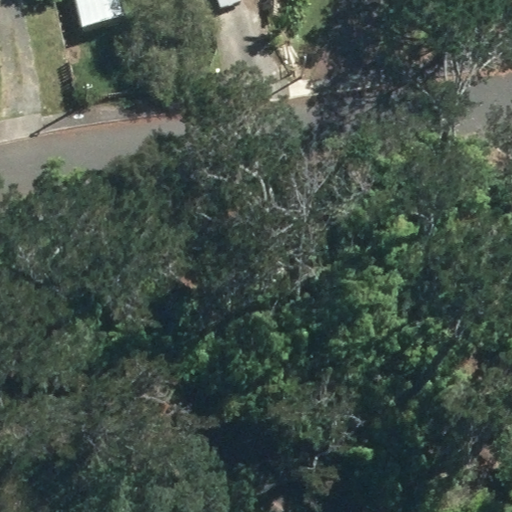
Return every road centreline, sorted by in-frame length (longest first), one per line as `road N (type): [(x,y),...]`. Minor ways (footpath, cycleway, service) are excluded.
road 1 (residential): [(0,185),(511,86)]
road 2 (residential): [(338,511),(255,454),(187,425),(112,407),(0,413)]
